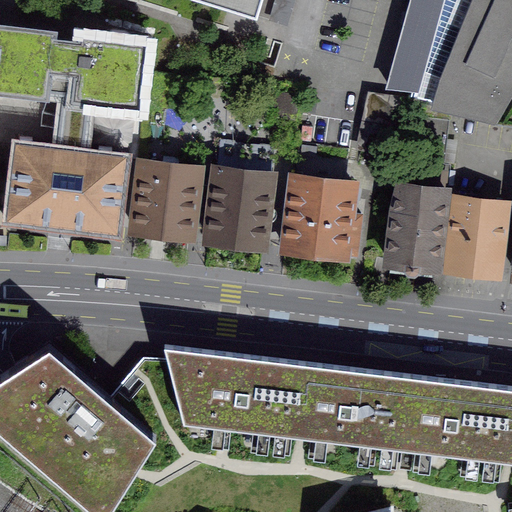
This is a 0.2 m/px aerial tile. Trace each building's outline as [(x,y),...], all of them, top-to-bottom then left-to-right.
[(204,0),(257,16),(261,0),(204,0)] [(511,0),(412,0),(389,85),(416,88),(413,99),(421,101),(452,109),(493,118),(511,85),(511,0)] [(0,89),(47,95),(48,92),(64,94),(57,150),(21,146),(13,213),(63,219),(113,225),(121,158),(84,153),(91,100),(138,106),(146,42),(82,34),(82,39),(54,36),(54,31),(0,24),(0,89)] [(300,97),(276,93),(272,123),(296,127),(300,97)] [(400,156),(412,99),(373,93),(361,147),(400,156)] [(167,97),(153,96),(150,125),(164,126),(167,97)] [(437,265),(450,165),(443,164),(448,118),(452,118),(452,109),(421,101),(420,113),(423,113),(416,171),(403,170),(394,207),(388,259),(437,265)] [(273,148),(221,142),(208,237),(263,243),(273,148)] [(197,167),(143,160),(135,228),(189,234),(197,167)] [(294,176),(285,246),(356,254),(361,213),(351,212),(354,183),(294,176)] [(506,203),(456,198),(448,266),(498,272),(506,203)] [(0,372),(0,424),(103,511),(104,511),(145,450),(134,442),(147,427),(111,394),(50,341),(0,372)] [(184,418),(275,429),(283,357),(165,343),(169,356),(184,418)] [(511,511),(511,457),(484,454),(379,442),(275,429),(184,418),(169,356),(144,355),(111,394),(147,427),(134,442),(145,450),(104,511),(511,511)] [(275,429),(379,442),(388,369),(283,357),(275,429)] [(379,442),(484,454),(493,381),(388,369),(379,442)] [(511,383),(493,381),(484,454),(511,457),(511,383)]
